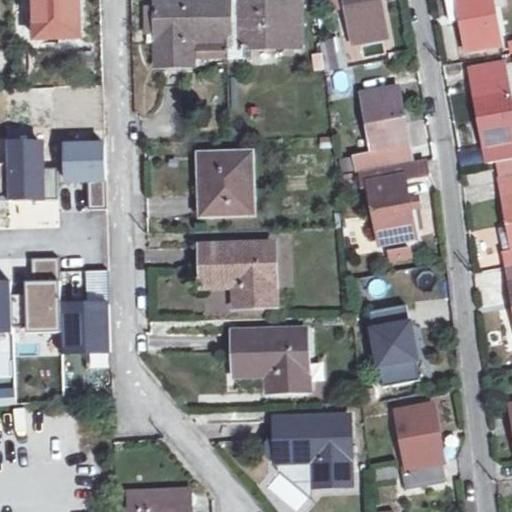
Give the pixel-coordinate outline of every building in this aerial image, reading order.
[(37,0),(38,41),(81,40),(80,0),(37,0)] [(343,0),(349,31),(385,25),(379,0),(343,0)] [(457,0),(467,51),(503,46),(496,8),(506,7),(504,0),(457,0)] [(194,40),(229,40),(229,26),(229,1),(159,1),(158,9),(148,9),(148,35),(160,35),(160,67),(194,67),(194,40)] [(245,25),(229,26),(229,40),(229,61),(246,60),(246,50),(299,48),(298,1),(244,1),(245,25)] [(388,37),(385,25),(349,31),(352,43),(388,37)] [(344,69),(339,42),(323,45),(326,72),(344,69)] [(511,161),(511,98),(506,68),(471,73),(488,166),(511,161)] [(373,157),(375,171),(401,166),(404,165),(402,149),(410,147),(400,91),(362,98),(373,157)] [(462,121),(475,119),(471,93),(458,95),(462,121)] [(43,146),(8,147),(10,203),(59,202),(58,171),(43,171),(43,146)] [(108,213),(107,148),(68,149),(68,185),(90,184),(90,213),(108,213)] [(206,177),(207,217),(252,216),(250,154),(201,156),(202,178),(206,177)] [(375,171),(373,157),(359,159),(360,173),(370,171),(375,171)] [(0,200),(9,200),(9,166),(0,166),(0,200)] [(404,178),(401,166),(375,171),(370,171),(372,179),(369,180),(381,243),(416,236),(406,178),(404,178)] [(511,252),(505,254),(507,269),(511,268),(511,182),(502,184),(511,237),(511,252)] [(237,287),(238,308),(274,307),(272,247),(204,248),(206,287),(237,287)] [(388,251),(389,264),(414,263),(413,249),(388,251)] [(62,336),(61,261),(33,262),(33,298),(12,298),(13,330),(39,330),(39,337),(62,336)] [(87,274),(88,309),(111,308),(110,274),(87,274)] [(506,277),(480,281),(485,312),(511,307),(506,277)] [(0,334),(13,334),(13,330),(12,298),(12,283),(0,283),(0,334)] [(229,293),(206,295),(207,318),(230,316),(229,293)] [(88,309),(62,309),(63,344),(87,344),(87,356),(112,356),(111,308),(88,309)] [(422,384),(410,326),(408,326),(405,308),(371,315),(387,390),(422,384)] [(268,377),(269,393),(307,392),(305,335),(236,336),(238,377),(268,377)] [(399,413),(409,465),(399,473),(403,492),(441,485),(438,463),(442,462),(432,407),(399,413)] [(316,461),(316,486),(349,486),(346,420),(278,422),(279,440),(272,440),(268,443),(269,457),(273,461),(279,461),(279,462),(316,461)] [(375,484),(399,481),(397,467),(373,470),(375,484)] [(168,508),(168,494),(132,496),(133,511),(190,511),(190,508),(168,508)] [(190,494),(168,494),(168,508),(190,508),(190,494)]
